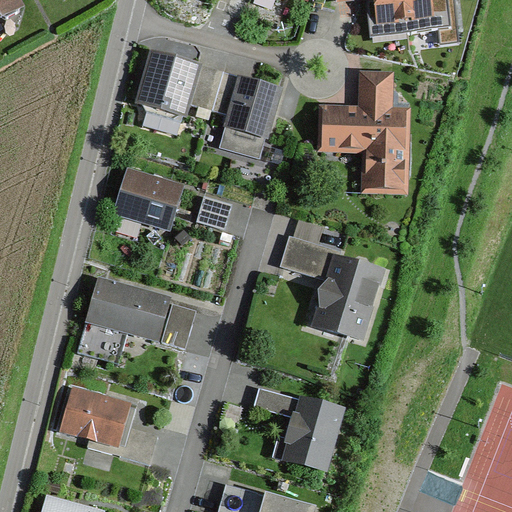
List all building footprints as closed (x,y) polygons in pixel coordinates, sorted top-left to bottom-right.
[(21,0),(0,0),(0,21),(26,7),(21,0)] [(337,0),(336,5),(365,3),(370,40),(450,32),(447,0),(337,0)] [(211,113),(222,75),(150,54),(135,109),(187,124),(192,108),(211,113)] [(358,109),(319,108),(318,155),(362,156),(361,197),(408,198),(411,110),(394,109),(395,74),(393,74),(359,73),(358,109)] [(222,75),(211,113),(224,117),(222,126),(224,126),(222,131),(225,132),(220,151),(260,162),(265,144),(269,145),(283,93),(279,92),(222,75)] [(185,190),(128,171),(113,219),(169,238),(185,190)] [(232,207),(204,199),(197,225),(225,233),(232,207)] [(384,272),(290,241),(280,270),(325,285),(310,332),(359,349),(384,272)] [(197,314),(100,289),(82,359),(117,368),(125,339),(187,355),(197,314)] [(343,417),(260,395),(254,413),(289,423),(276,467),(325,481),(343,417)] [(135,415),(74,398),(63,438),(121,455),(119,464),(152,473),(161,440),(130,431),(135,415)] [(306,511),(228,491),(221,511),(306,511)]
